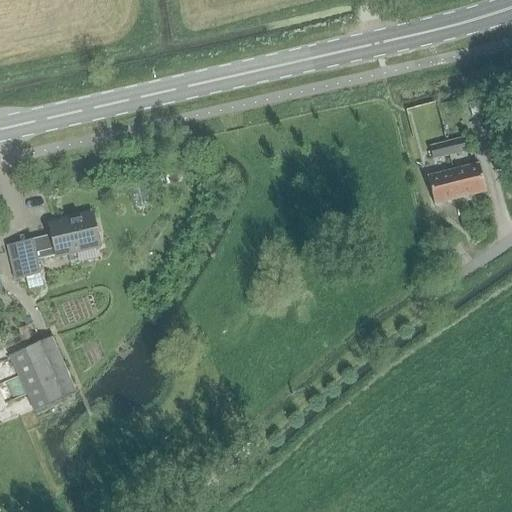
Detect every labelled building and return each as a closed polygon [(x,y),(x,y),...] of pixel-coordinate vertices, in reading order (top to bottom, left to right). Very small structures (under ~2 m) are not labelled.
[(442,158),(464,152),(461,139),(430,147),(433,160),(442,158)] [(460,198),(485,192),(478,165),(453,171),(460,198)] [(434,205),(460,198),(453,171),(427,178),(434,205)] [(56,256),(100,246),(92,215),(49,225),(52,238),(33,242),(33,240),(7,246),(15,281),(41,275),(37,261),(56,256)] [(31,339),(27,326),(18,329),(21,342),(31,339)] [(49,404),(75,393),(51,338),(25,349),(49,404)]
